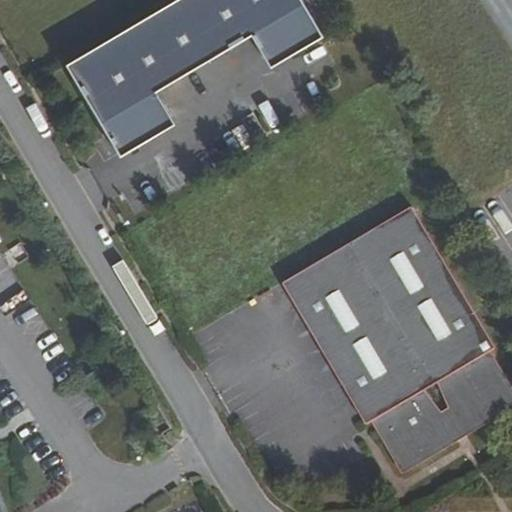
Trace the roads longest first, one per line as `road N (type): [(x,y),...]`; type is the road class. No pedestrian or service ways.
road 1 (unclassified): [(0,82),(255,511)]
road 2 (unknown): [(69,200),(295,57)]
road 3 (unknown): [(186,398),(279,336),(297,354),(331,424)]
